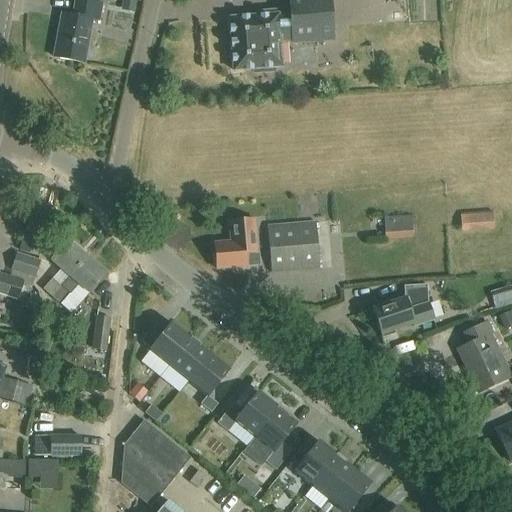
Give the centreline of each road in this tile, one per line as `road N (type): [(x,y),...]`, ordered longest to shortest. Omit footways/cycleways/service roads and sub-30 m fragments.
road 1 (tertiary): [(463,511),(408,447),(135,234)]
road 2 (residential): [(106,511),(135,234)]
road 3 (residential): [(106,207),(154,0)]
road 4 (tertiary): [(106,207),(61,163),(0,147)]
